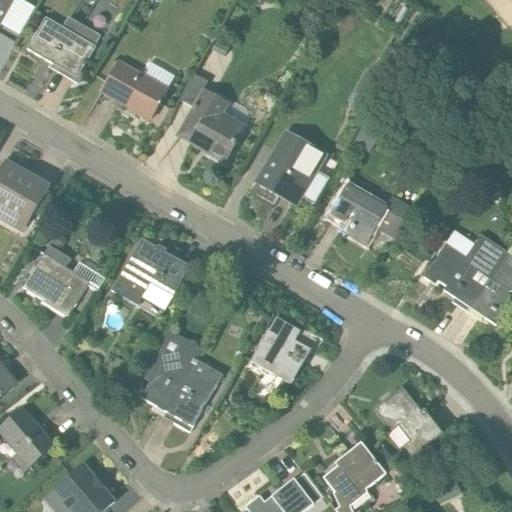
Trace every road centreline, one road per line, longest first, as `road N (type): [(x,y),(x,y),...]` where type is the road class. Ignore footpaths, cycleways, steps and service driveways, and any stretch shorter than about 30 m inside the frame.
road 1 (residential): [(371,320),(312,406),(210,481),(179,493),(144,473),(0,309)]
road 2 (residential): [(371,320),(0,104)]
road 3 (residential): [(511,441),(459,377),(371,320)]
